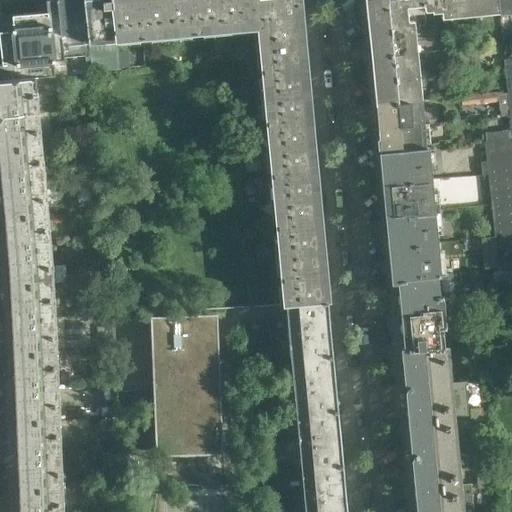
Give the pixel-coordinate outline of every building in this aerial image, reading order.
[(65,60),(63,36),(59,0),(47,0),(40,1),(41,7),(46,6),(47,12),(12,15),(12,16),(6,16),(3,13),(1,12),(0,13),(0,49),(1,59),(0,58),(0,82),(30,79),(55,77),(53,61),(65,60)] [(86,34),(83,0),(59,0),(63,36),(86,34)] [(115,40),(111,0),(83,0),(86,34),(87,44),(115,42),(115,40)] [(144,38),(141,0),(111,0),(115,40),(144,38)] [(170,35),(167,0),(141,0),(144,38),(170,35)] [(195,33),(193,0),(167,0),(170,35),(195,33)] [(221,31),(219,0),(193,0),(195,33),(221,31)] [(253,8),(252,0),(219,0),(221,31),(243,29),(241,9),(253,8)] [(302,37),(299,1),(298,0),(252,0),(253,8),(241,9),(243,29),(259,27),(260,41),(302,37)] [(425,5),(425,0),(366,0),(368,10),(407,6),(408,6),(425,5)] [(451,11),(449,0),(425,0),(425,5),(426,10),(434,10),(434,11),(443,10),(443,11),(451,11)] [(474,9),(473,0),(449,0),(451,11),(474,9)] [(498,7),(496,0),(473,0),(474,9),(498,7)] [(511,11),(511,0),(496,0),(498,7),(498,10),(508,9),(508,12),(511,11)] [(412,53),(410,30),(409,16),(407,16),(407,6),(368,10),(372,57),(412,53)] [(307,89),(302,37),(260,41),(265,93),(307,89)] [(417,100),(415,77),(412,53),(372,57),(376,104),(417,100)] [(511,266),(511,58),(503,59),(511,138),(511,139),(485,142),(500,268),(511,266)] [(118,71),(117,59),(89,62),(90,73),(118,71)] [(0,116),(39,113),(37,97),(32,97),(30,79),(0,82),(0,116)] [(312,142),(307,89),(265,93),(270,146),(312,142)] [(421,148),(419,124),(417,100),(376,104),(381,152),(421,148)] [(0,150),(37,147),(35,130),(40,129),(39,113),(0,116),(0,150)] [(317,194),(312,142),(270,146),(275,198),(317,194)] [(45,178),(43,163),(38,164),(37,147),(0,150),(0,171),(1,182),(45,178)] [(431,179),(428,147),(421,148),(381,152),(384,184),(431,179)] [(43,212),(41,194),(46,194),(45,178),(1,182),(4,215),(43,212)] [(434,211),(431,179),(384,184),(387,215),(434,211)] [(322,246),(317,194),(275,198),(280,250),(322,246)] [(437,243),(434,211),(387,215),(390,247),(437,243)] [(51,247),(49,229),(44,229),(43,212),(4,215),(7,250),(51,247)] [(440,275),(437,243),(390,247),(393,279),(399,279),(435,275),(440,275)] [(332,353),(327,298),(322,246),(280,250),(286,314),(247,317),(249,333),(288,329),(289,345),(294,344),(295,357),(332,353)] [(52,265),(51,247),(7,250),(9,271),(9,283),(48,281),(47,265),(52,265)] [(437,294),(435,275),(399,279),(400,294),(399,294),(397,297),(398,302),(400,305),(401,305),(401,306),(402,306),(405,309),(406,309),(406,310),(442,307),(441,293),(437,294)] [(55,316),(54,297),(49,297),(48,281),(9,283),(11,319),(55,316)] [(470,304),(470,296),(458,297),(459,305),(470,304)] [(443,313),(442,307),(406,310),(406,317),(443,313)] [(442,344),(440,328),(444,328),(443,313),(406,317),(407,318),(406,318),(403,321),(403,323),(402,323),(400,326),(400,331),(403,333),(404,333),(405,347),(442,344)] [(222,453),(217,314),(151,316),(156,456),(222,453)] [(56,336),(55,316),(11,319),(13,354),(52,352),(51,336),(56,336)] [(474,341),(473,333),(461,334),(462,342),(474,341)] [(475,349),(474,341),(462,342),(463,350),(475,349)] [(446,382),(443,358),(447,358),(446,343),(442,344),(405,347),(402,347),(406,386),(446,382)] [(58,387),(58,368),(53,368),(52,352),(13,354),(13,358),(14,388),(58,387)] [(337,407),(332,353),(295,357),(297,369),(291,370),(294,398),(299,397),(301,411),(337,407)] [(454,427),(453,417),(452,407),(448,407),(446,382),(406,386),(413,455),(452,451),(450,427),(454,427)] [(59,405),(58,387),(14,388),(16,422),(55,420),(54,405),(59,405)] [(481,414),(480,406),(468,407),(469,415),(481,414)] [(342,461),(337,407),(301,411),(302,424),(297,424),(299,454),(305,453),(306,464),(342,461)] [(482,422),(481,414),(469,415),(470,423),(482,422)] [(61,454),(60,435),(55,435),(55,420),(16,422),(17,455),(61,454)] [(461,495),(460,485),(459,475),(455,475),(452,451),(413,455),(418,511),(458,511),(457,496),(461,495)] [(62,472),(61,454),(17,455),(18,490),(57,488),(57,472),(62,472)] [(346,511),(342,461),(306,464),(307,476),(301,476),(304,507),(310,507),(310,511),(346,511)] [(487,482),(487,474),(475,475),(476,483),(487,482)] [(488,490),(487,482),(476,483),(476,491),(488,490)] [(63,511),(63,504),(58,505),(57,488),(18,490),(19,511),(63,511)]
